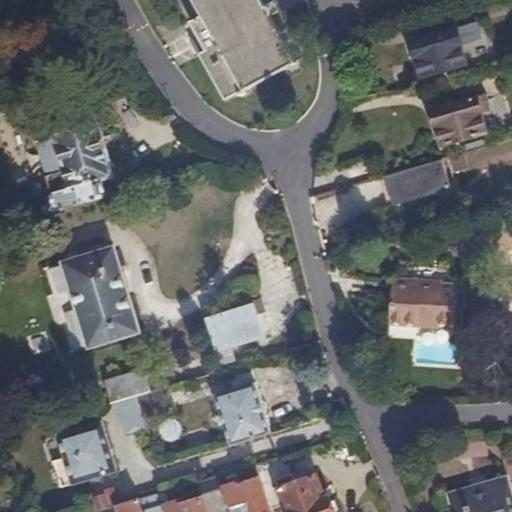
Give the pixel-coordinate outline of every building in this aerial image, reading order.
[(193,0),(202,16),(191,22),(200,39),(194,42),(226,100),(243,91),(243,92),(296,63),(261,0),(193,0)] [(417,58),(423,76),(466,64),(462,45),(470,42),(466,26),(410,42),(415,59),(417,58)] [(485,94),(430,110),(435,126),(437,126),(443,144),(487,132),(482,113),(490,110),(485,94)] [(42,214),(104,196),(100,180),(112,176),(109,165),(110,165),(98,119),(97,119),(93,108),(33,126),(38,144),(54,139),(63,170),(46,175),(51,194),(54,193),(56,203),(41,207),(42,214)] [(54,139),(38,144),(46,175),(63,170),(54,139)] [(465,151),(449,156),(453,171),(469,166),(465,151)] [(442,159),(383,176),(391,204),(450,187),(442,159)] [(379,180),(314,196),(321,227),(387,211),(379,180)] [(44,268),(70,352),(140,331),(113,247),(44,268)] [(459,283),(393,280),(391,324),(419,326),(420,322),(456,324),(459,283)] [(255,307),(223,316),(233,345),(264,336),(255,307)] [(106,382),(111,403),(138,395),(151,391),(145,371),(106,382)] [(216,395),(231,445),(271,434),(255,383),(216,395)] [(70,457),(59,459),(62,483),(118,474),(111,429),(67,436),(70,457)] [(291,474),(286,456),(255,465),(259,478),(260,482),(275,476),(288,511),(335,511),(329,496),(325,497),(316,475),(297,482),(293,473),(291,474)] [(449,494),(454,511),(511,511),(511,491),(507,476),(449,494)] [(269,511),(260,482),(259,478),(242,484),(241,482),(215,490),(211,478),(197,482),(202,499),(206,511),(269,511)] [(206,511),(202,499),(182,505),(182,503),(167,507),(163,492),(140,499),(143,511),(206,511)] [(143,511),(140,499),(117,505),(119,511),(143,511)]
